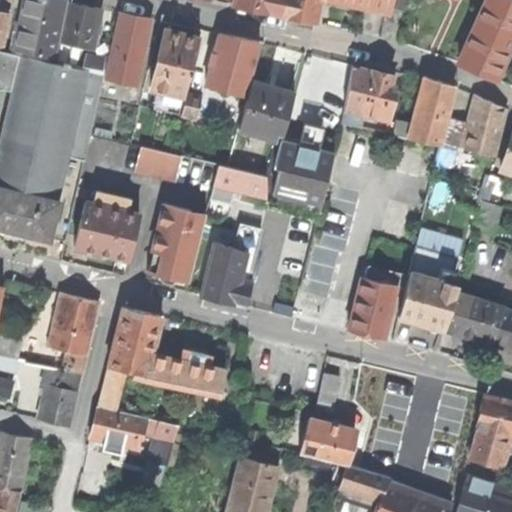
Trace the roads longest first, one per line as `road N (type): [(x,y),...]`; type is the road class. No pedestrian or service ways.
road 1 (residential): [(111,291),(511,387)]
road 2 (residential): [(511,98),(358,44),(146,0)]
road 3 (residential): [(111,291),(78,429),(0,419)]
